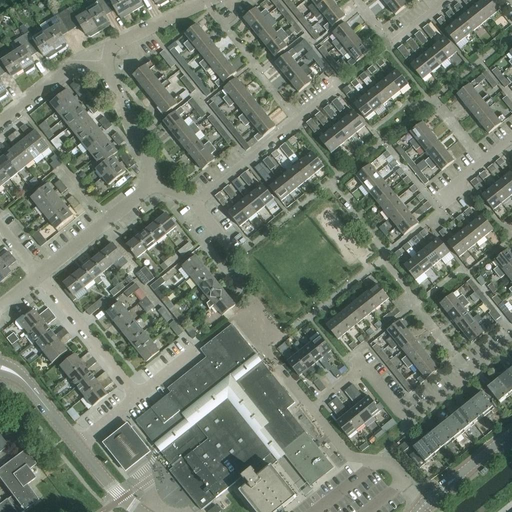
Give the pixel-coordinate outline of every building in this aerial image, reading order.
[(95,0),(97,3),(86,9),(88,13),(99,32),(108,27),(109,24),(108,23),(109,22),(105,16),(110,13),(102,0),(95,0)] [(102,0),(110,13),(115,10),(121,20),(132,13),(124,0),(102,0)] [(124,0),(132,13),(143,6),(139,0),(124,0)] [(281,5),(276,0),(269,0),(277,8),(281,5)] [(296,9),(289,0),(287,0),(284,2),(292,12),(296,9)] [(310,0),(313,4),(308,8),(311,12),(326,0),(310,0)] [(330,0),(326,0),(311,12),(315,17),(320,12),(325,18),(337,8),(330,0)] [(394,0),(387,6),(395,16),(407,6),(402,0),(394,0)] [(490,0),(482,0),(479,3),(490,18),(499,11),(490,0)] [(459,3),(454,7),(458,12),(462,8),(459,3)] [(490,18),(479,3),(470,10),(482,24),(490,18)] [(281,5),(277,8),(284,18),(288,14),(281,5)] [(70,8),(56,17),(66,34),(80,25),(86,35),(87,35),(88,37),(91,37),(99,32),(88,13),(77,19),(70,8)] [(337,8),(325,18),(329,23),(323,27),(327,32),(345,17),(337,8)] [(260,14),(256,9),(243,19),(251,29),(269,14),(266,10),(260,14)] [(304,18),(296,9),(292,12),(300,22),(304,18)] [(454,15),(450,10),(445,14),(449,19),(454,15)] [(482,24),(470,10),(462,17),(473,31),(482,24)] [(269,14),(251,29),(259,38),(271,28),(267,23),(273,18),(269,14)] [(288,14),(284,18),(292,27),(296,24),(288,14)] [(66,34),(56,17),(46,23),(51,30),(45,34),(57,53),(66,48),(66,45),(65,43),(66,43),(62,36),(66,34)] [(442,17),(437,21),(440,26),(445,22),(442,17)] [(473,31),(462,17),(453,24),(465,38),(473,31)] [(312,28),(304,18),(300,22),(307,31),(312,28)] [(335,48),(353,33),(345,23),(333,33),(337,39),(332,43),(335,48)] [(302,31),(296,24),(292,27),(298,34),(302,31)] [(465,38),(453,24),(445,31),(456,45),(465,38)] [(197,25),(184,35),(189,40),(184,45),(187,49),(205,34),(197,25)] [(428,25),(423,29),(431,39),(436,35),(428,25)] [(276,34),(271,28),(259,38),(267,48),(285,33),(281,29),(276,34)] [(320,38),(312,28),(307,31),(315,41),(320,38)] [(285,33),(267,48),(275,58),(287,48),(283,42),(292,35),(289,30),(285,33)] [(29,33),(23,36),(33,50),(38,47),(44,57),(45,57),(46,58),(48,59),(57,53),(45,34),(43,31),(32,37),(29,33)] [(427,42),(419,32),(414,36),(422,46),(427,42)] [(361,42),(353,33),(335,48),(339,52),(344,47),(349,53),(361,42)] [(213,44),(205,34),(187,49),(190,53),(196,49),(200,54),(213,44)] [(19,50),(13,55),(23,71),(25,74),(34,68),(34,66),(33,64),(34,63),(28,54),(33,50),(23,36),(14,42),(19,50)] [(457,53),(445,38),(436,45),(448,59),(457,53)] [(411,39),(406,43),(414,52),(419,49),(411,39)] [(308,53),(312,50),(304,40),(300,43),(308,53)] [(361,42),(349,53),(353,58),(347,63),(351,67),(369,53),(361,42)] [(213,44),(200,54),(205,60),(199,64),(203,68),(221,54),(213,44)] [(448,59),(436,45),(428,52),(439,66),(448,59)] [(402,46),(397,50),(405,59),(410,55),(402,46)] [(324,57),(328,54),(323,47),(319,50),(324,57)] [(175,58),(179,55),(174,48),(170,52),(175,58)] [(283,74),(295,63),(291,58),(296,54),(293,49),(275,64),(283,74)] [(320,59),(312,50),(308,53),(316,63),(320,59)] [(164,51),(160,54),(168,64),(172,61),(164,51)] [(439,66),(428,52),(419,59),(431,73),(439,66)] [(4,54),(0,56),(0,69),(3,75),(8,72),(12,77),(23,71),(13,55),(7,58),(4,54)] [(228,64),(221,54),(203,68),(206,72),(211,68),(216,74),(228,64)] [(328,54),(324,57),(332,66),(336,63),(328,54)] [(187,65),(179,55),(175,58),(183,68),(187,65)] [(119,67),(128,62),(125,56),(116,61),(119,67)] [(326,66),(320,59),(316,63),(322,70),(326,66)] [(381,59),(376,63),(380,68),(385,64),(381,59)] [(431,73),(419,59),(411,66),(422,80),(431,73)] [(145,66),(133,76),(141,86),(153,76),(149,71),(154,66),(151,62),(145,66)] [(194,72),(199,69),(195,63),(190,67),(194,72)] [(300,69),(295,63),(283,74),(291,83),(309,69),(305,64),(300,69)] [(336,63),(332,66),(340,76),(344,73),(336,63)] [(228,64),(216,74),(220,79),(215,83),(218,88),(236,73),(228,64)] [(187,65),(183,68),(191,78),(195,74),(187,65)] [(376,71),(372,66),(367,70),(371,75),(376,71)] [(497,78),(501,75),(496,68),(492,72),(497,78)] [(312,73),(309,69),(291,83),(299,93),(311,83),(307,77),(312,73)] [(328,69),(324,73),(329,78),(333,75),(328,69)] [(408,85),(397,71),(388,78),(399,92),(408,85)] [(470,84),(457,95),(463,102),(476,91),(474,89),(478,85),(485,79),(488,82),(492,79),(486,71),(481,75),(482,75),(475,81),(470,84)] [(368,78),(364,73),(359,77),(363,82),(368,78)] [(203,84),(195,74),(191,78),(199,88),(203,84)] [(501,75),(497,78),(505,88),(509,85),(501,75)] [(158,81),(153,76),(141,86),(149,96),(167,81),(164,76),(158,81)] [(399,92),(388,78),(379,84),(391,99),(399,92)] [(226,103),(244,89),(236,79),(224,89),(228,95),(223,99),(226,103)] [(497,85),(492,79),(488,82),(493,89),(497,85)] [(196,90),(188,80),(184,84),(192,94),(196,90)] [(356,80),(351,84),(354,88),(359,84),(356,80)] [(171,85),(167,81),(149,96),(157,106),(169,95),(165,90),(171,85)] [(79,86),(75,82),(70,86),(77,95),(83,91),(79,86)] [(211,94),(203,84),(199,88),(207,97),(211,94)] [(391,99),(379,84),(371,91),(382,106),(391,99)] [(351,91),(347,87),(342,91),(346,95),(351,91)] [(252,98),(244,89),(226,103),(230,107),(235,103),(239,108),(252,98)] [(57,112),(74,98),(67,90),(50,104),(57,112)] [(83,91),(77,95),(81,100),(87,95),(83,91)] [(169,95),(157,106),(165,115),(177,105),(189,95),(186,91),(173,101),(169,95)] [(382,106),(371,91),(363,98),(374,112),(382,106)] [(481,98),(476,91),(463,102),(468,108),(481,98)] [(483,100),(481,98),(468,108),(473,115),(491,100),(488,95),(483,100)] [(508,107),(511,104),(506,97),(502,100),(508,107)] [(74,98),(57,112),(63,120),(80,106),(74,98)] [(252,98),(239,108),(244,114),(238,118),(242,123),(260,108),(252,98)] [(374,112),(363,98),(354,105),(365,119),(374,112)] [(196,112),(200,108),(192,99),(188,102),(196,112)] [(337,99),(332,103),(340,113),(345,109),(337,99)] [(491,100),(473,115),(478,121),(491,110),(489,108),(495,104),(491,100)] [(95,106),(92,102),(86,106),(90,111),(95,106)] [(214,113),(219,109),(213,102),(209,106),(214,113)] [(86,114),(80,106),(63,120),(69,127),(86,114)] [(95,106),(90,111),(93,115),(99,111),(95,106)] [(328,106),(323,110),(331,120),(336,116),(328,106)] [(171,132),(183,122),(179,117),(184,112),(181,108),(163,122),(171,132)] [(200,108),(196,112),(202,119),(206,115),(200,108)] [(260,108),(242,123),(245,127),(251,122),(255,128),(268,118),(260,108)] [(219,109),(214,113),(222,122),(227,119),(219,109)] [(496,116),(491,110),(478,121),(483,127),(496,116)] [(354,112),(345,119),(356,133),(365,126),(354,112)] [(328,122),(320,113),(315,117),(323,126),(328,122)] [(86,114),(69,127),(76,135),(93,122),(86,114)] [(215,128),(219,125),(211,115),(207,119),(215,128)] [(498,119),(496,116),(483,127),(489,134),(502,124),(502,123),(506,120),(503,115),(498,119)] [(108,122),(104,117),(99,122),(102,126),(108,122)] [(268,118),(255,128),(259,133),(254,138),(258,142),(276,128),(268,118)] [(227,119),(222,122),(230,132),(234,129),(227,119)] [(345,119),(336,126),(348,140),(356,133),(345,119)] [(311,120),(306,123),(314,133),(319,129),(311,120)] [(99,129),(93,122),(76,135),(82,143),(99,129)] [(112,126),(108,122),(102,126),(106,131),(112,126)] [(188,127),(183,122),(171,132),(179,142),(197,127),(193,123),(188,127)] [(422,122),(410,133),(414,138),(409,143),(413,147),(430,132),(422,122)] [(29,131),(25,125),(20,129),(24,134),(29,131)] [(227,135),(219,125),(215,128),(223,138),(227,135)] [(336,126),(328,132),(340,147),(348,140),(336,126)] [(197,127),(179,142),(187,151),(199,141),(195,136),(200,131),(197,127)] [(99,129),(82,143),(88,151),(105,137),(99,129)] [(242,138),(234,129),(230,132),(238,142),(242,138)] [(17,131),(13,134),(17,140),(21,137),(17,131)] [(36,131),(28,138),(41,155),(49,148),(36,131)] [(340,147),(328,132),(319,140),(331,154),(340,147)] [(430,132),(413,147),(416,151),(421,147),(426,152),(438,142),(430,132)] [(121,137),(117,133),(111,137),(115,142),(121,137)] [(17,140),(13,134),(8,138),(12,144),(17,140)] [(227,135),(223,138),(228,145),(232,142),(227,135)] [(111,145),(105,137),(88,151),(94,159),(111,145)] [(121,137),(115,142),(119,147),(124,142),(121,137)] [(293,137),(288,141),(292,146),(297,142),(293,137)] [(41,155),(28,138),(20,144),(34,161),(41,155)] [(250,148),(242,138),(238,142),(246,151),(250,148)] [(61,147),(54,139),(51,142),(57,150),(61,147)] [(203,147),(199,141),(187,151),(194,161),(212,147),(209,142),(203,147)] [(438,142),(426,152),(430,158),(425,162),(428,166),(446,152),(438,142)] [(20,144),(12,150),(26,167),(34,161),(20,144)] [(285,144),(280,148),(290,161),(294,158),(292,156),(294,155),(285,144)] [(118,153),(111,145),(94,159),(100,166),(101,166),(113,156),(113,157),(118,153)] [(395,149),(401,156),(405,153),(399,146),(395,149)] [(216,151),(212,147),(194,161),(202,171),(215,161),(210,155),(216,151)] [(12,150),(4,156),(18,173),(26,167),(12,150)] [(280,155),(276,151),(271,155),(275,159),(280,155)] [(387,151),(382,155),(386,160),(391,156),(387,151)] [(128,157),(125,152),(119,157),(123,161),(128,157)] [(446,152),(428,166),(431,170),(437,166),(441,172),(454,162),(446,152)] [(101,166),(100,166),(96,170),(102,178),(119,164),(113,157),(118,153),(113,157),(113,156),(101,166)] [(312,153),(303,160),(315,174),(324,167),(312,153)] [(18,173),(4,156),(0,159),(0,166),(10,179),(18,173)] [(407,156),(403,159),(409,166),(413,162),(407,156)] [(135,165),(128,157),(123,161),(129,169),(135,165)] [(268,158),(263,161),(270,171),(275,167),(268,158)] [(504,163),(501,158),(496,162),(499,167),(504,163)] [(315,174),(303,160),(295,167),(306,181),(315,174)] [(398,165),(394,160),(389,164),(393,169),(398,165)] [(125,172),(119,164),(102,178),(109,186),(125,172)] [(263,169),(259,165),(254,168),(258,173),(263,169)] [(370,165),(356,176),(363,185),(377,174),(370,165)] [(411,169),(416,176),(421,172),(415,165),(411,169)] [(492,165),(487,169),(491,174),(496,170),(492,165)] [(0,166),(0,182),(2,186),(10,179),(0,166)] [(306,181),(295,167),(287,173),(298,188),(306,181)] [(404,173),(401,168),(396,172),(400,177),(404,173)] [(253,182),(245,172),(240,176),(248,186),(253,182)] [(484,172),(479,176),(483,180),(487,176),(484,172)] [(298,188),(287,173),(278,180),(290,194),(298,188)] [(377,174),(363,185),(370,193),(384,182),(377,174)] [(423,175),(419,178),(424,185),(429,182),(423,175)] [(511,181),(507,176),(499,182),(510,197),(511,195),(511,181)] [(411,182),(407,177),(403,180),(407,185),(411,182)] [(237,179),(232,183),(240,193),(245,189),(237,179)] [(479,183),(475,179),(470,183),(474,187),(479,183)] [(278,180),(269,187),(281,202),(290,194),(278,180)] [(63,185),(60,181),(54,185),(58,190),(63,185)] [(391,190),(384,182),(370,193),(376,202),(391,190)] [(499,182),(490,189),(501,204),(510,197),(499,182)] [(37,206),(54,193),(48,185),(31,198),(37,206)] [(63,185),(58,190),(62,194),(67,190),(63,185)] [(274,200),(262,185),(253,192),(265,207),(274,200)] [(418,190),(414,185),(409,189),(413,194),(418,190)] [(228,186),(223,190),(231,200),(236,196),(228,186)] [(490,189),(481,196),(493,211),(501,204),(490,189)] [(397,199),(391,190),(376,202),(383,210),(397,199)] [(265,207),(253,192),(245,199),(256,214),(265,207)] [(54,193),(37,206),(44,214),(60,201),(54,193)] [(228,203),(220,193),(215,197),(223,207),(228,203)] [(425,198),(421,194),(416,197),(420,202),(425,198)] [(76,201),(72,196),(67,201),(70,205),(76,201)] [(245,199),(237,206),(248,220),(256,214),(245,199)] [(397,199),(383,210),(390,219),(404,207),(397,199)] [(60,201),(44,214),(50,222),(67,208),(60,201)] [(76,201),(70,205),(74,210),(80,205),(76,201)] [(428,202),(423,206),(419,209),(423,214),(432,207),(428,202)] [(248,220),(237,206),(228,213),(239,227),(248,220)] [(411,216),(404,207),(390,219),(397,227),(411,216)] [(73,216),(67,208),(50,222),(56,230),(73,216)] [(469,208),(464,212),(468,217),(473,213),(469,208)] [(156,222),(166,235),(176,227),(166,214),(156,222)] [(464,220),(461,215),(456,219),(460,224),(464,220)] [(411,216),(397,227),(404,236),(418,225),(411,216)] [(493,230),(482,216),(473,223),(484,237),(493,230)] [(156,222),(146,230),(157,243),(166,235),(156,222)] [(456,227),(452,222),(447,226),(451,231),(456,227)] [(484,237),(473,223),(465,230),(476,244),(484,237)] [(157,243),(146,230),(137,237),(147,251),(157,243)] [(424,230),(419,234),(423,238),(428,235),(424,230)] [(465,230),(456,236),(468,251),(476,244),(465,230)] [(468,251),(456,236),(447,243),(459,258),(468,251)] [(147,251),(137,237),(127,246),(137,259),(147,251)] [(420,241),(416,237),(411,241),(415,245),(420,241)] [(438,239),(429,246),(441,260),(450,253),(438,239)] [(182,257),(193,247),(189,243),(179,251),(178,252),(182,257)] [(411,248),(407,243),(402,247),(406,252),(411,248)] [(123,257),(112,244),(102,252),(113,265),(123,257)] [(429,246),(421,253),(432,267),(441,260),(429,246)] [(399,250),(394,254),(398,259),(402,255),(399,250)] [(511,256),(507,250),(494,260),(499,266),(493,270),(497,275),(511,262),(511,256)] [(0,257),(0,265),(11,256),(8,251),(0,257)] [(102,252),(93,260),(103,273),(113,265),(102,252)] [(421,253),(412,259),(424,274),(432,267),(421,253)] [(175,254),(169,259),(173,263),(179,259),(175,254)] [(16,261),(11,256),(0,265),(0,282),(10,274),(6,269),(16,261)] [(190,277),(203,266),(196,257),(183,267),(190,277)] [(173,263),(169,259),(160,266),(163,271),(173,263)] [(424,274),(412,259),(404,266),(415,281),(424,274)] [(103,273),(93,260),(83,268),(93,281),(97,285),(102,281),(98,277),(103,273)] [(511,262),(497,275),(500,279),(506,275),(510,280),(511,278),(511,262)] [(203,266),(190,277),(198,287),(211,276),(203,266)] [(140,271),(149,283),(154,279),(145,267),(140,271)] [(83,268),(73,275),(84,288),(93,281),(83,268)] [(149,283),(140,271),(136,275),(145,286),(149,283)] [(84,288),(73,275),(63,284),(67,288),(64,291),(73,302),(76,299),(74,297),(84,288)] [(219,286),(211,276),(198,287),(204,293),(200,298),(201,300),(202,300),(219,286)] [(482,287),(486,283),(480,276),(476,280),(482,287)] [(150,287),(154,291),(165,282),(161,277),(150,287)] [(479,289),(471,280),(467,283),(474,293),(479,289)] [(121,283),(115,288),(119,292),(125,288),(121,283)] [(491,283),(487,287),(493,294),(497,290),(491,283)] [(124,293),(128,298),(139,288),(136,284),(124,293)] [(389,299),(377,284),(368,292),(380,306),(389,299)] [(219,286),(202,300),(207,304),(209,310),(214,306),(227,296),(219,286)] [(119,292),(115,288),(110,292),(113,297),(119,292)] [(486,299),(479,289),(474,293),(482,303),(486,299)] [(368,292),(360,298),(371,313),(380,306),(368,292)] [(452,294),(440,304),(448,314),(466,300),(462,296),(457,300),(452,294)] [(227,296),(214,306),(222,316),(235,306),(227,296)] [(497,306),(502,303),(496,296),(492,299),(497,306)] [(97,302),(101,307),(107,302),(103,297),(97,302)] [(143,310),(147,307),(151,303),(147,297),(142,301),(142,302),(139,304),(143,310)] [(169,310),(174,307),(170,303),(171,303),(166,297),(161,301),(166,306),(169,310)] [(360,298),(352,305),(363,319),(371,313),(360,298)] [(486,299),(482,303),(490,312),(494,309),(486,299)] [(469,304),(466,300),(448,314),(455,324),(468,314),(464,308),(469,304)] [(101,307),(97,302),(86,311),(90,316),(101,307)] [(115,323),(128,313),(120,303),(107,313),(115,323)] [(502,303),(497,306),(506,316),(510,313),(502,303)] [(363,319),(352,305),(343,312),(355,326),(363,319)] [(162,317),(167,313),(162,308),(157,311),(162,317)] [(400,313),(396,308),(391,312),(395,316),(400,313)] [(35,311),(27,317),(26,316),(23,316),(16,321),(15,325),(20,330),(23,330),(24,329),(28,333),(52,314),(48,309),(39,316),(35,311)] [(490,312),(481,319),(463,334),(471,343),(489,329),(485,324),(491,318),(494,322),(501,317),(494,309),(490,312)] [(177,320),(182,316),(177,310),(172,314),(177,320)] [(355,326),(343,312),(335,319),(346,333),(355,326)] [(128,313),(115,323),(123,333),(136,323),(128,313)] [(172,319),(167,313),(162,317),(167,323),(172,319)] [(52,314),(28,333),(36,344),(51,331),(47,326),(56,318),(52,314)] [(468,314),(455,324),(463,334),(481,319),(478,315),(472,319),(468,314)] [(386,323),(391,319),(387,315),(383,319),(386,323)] [(186,322),(182,316),(177,320),(182,326),(186,322)] [(335,319),(326,326),(337,340),(346,333),(335,319)] [(178,337),(183,333),(174,321),(169,325),(178,337)] [(399,321),(387,331),(381,335),(389,345),(407,331),(399,321)] [(378,330),(383,326),(379,322),(374,325),(378,330)] [(143,332),(136,323),(123,333),(130,343),(143,332)] [(232,325),(216,337),(235,361),(251,349),(232,325)] [(370,337),(374,333),(371,328),(366,332),(370,337)] [(55,336),(51,331),(36,344),(44,353),(68,333),(64,329),(55,336)] [(12,346),(16,343),(5,330),(2,333),(12,346)] [(193,330),(188,334),(193,340),(197,336),(193,330)] [(407,331),(389,345),(393,350),(398,345),(402,351),(415,340),(407,331)] [(143,332),(130,343),(138,352),(151,342),(143,332)] [(68,333),(44,353),(52,364),(67,351),(63,346),(72,338),(68,333)] [(332,351),(317,333),(309,339),(312,343),(327,362),(331,358),(328,354),(332,351)] [(361,344),(366,340),(362,335),(357,339),(361,344)] [(235,361),(216,337),(200,350),(206,358),(219,374),(235,361)] [(415,340),(402,351),(407,356),(401,360),(405,365),(423,350),(415,340)] [(151,342),(138,352),(146,362),(159,352),(151,342)] [(353,350),(358,346),(354,342),(349,346),(353,350)] [(312,343),(304,349),(315,364),(319,361),(323,366),(327,362),(312,343)] [(376,344),(372,348),(378,355),(382,351),(376,344)] [(315,364),(304,349),(295,356),(311,375),(315,371),(312,367),(315,364)] [(423,350),(405,365),(408,369),(414,365),(418,370),(431,360),(423,350)] [(93,357),(89,353),(80,360),(75,355),(60,367),(68,377),(93,357)] [(384,354),(380,357),(385,364),(390,361),(384,354)] [(295,356),(287,362),(299,377),(303,374),(307,378),(311,375),(295,356)] [(93,357),(68,377),(76,387),(91,375),(87,370),(97,362),(93,357)] [(219,374),(206,358),(187,374),(200,390),(219,374)] [(431,360),(418,370),(422,375),(417,380),(421,384),(439,370),(431,360)] [(388,367),(393,374),(397,371),(392,364),(388,367)] [(333,375),(338,371),(334,366),(330,370),(333,375)] [(342,376),(338,371),(333,375),(337,379),(342,376)] [(253,401),(277,381),(269,372),(245,391),(253,401)] [(511,378),(507,372),(497,380),(509,394),(511,391),(511,378)] [(91,375),(76,387),(84,397),(109,377),(105,373),(96,380),(91,375)] [(395,377),(401,384),(405,380),(400,373),(395,377)] [(200,390),(187,374),(167,389),(183,409),(200,396),(196,392),(200,390)] [(109,377),(84,397),(93,407),(108,395),(104,390),(113,382),(109,377)] [(317,388),(322,384),(318,379),(314,383),(317,388)] [(509,394),(497,380),(487,388),(499,402),(509,394)] [(283,389),(277,381),(253,401),(260,408),(283,389)] [(408,383),(403,387),(409,394),(413,390),(408,383)] [(326,389),(322,384),(317,388),(321,392),(326,389)] [(365,400),(353,385),(348,388),(372,418),(380,411),(369,397),(365,400)] [(372,418),(348,388),(344,392),(356,407),(352,410),(364,424),(372,418)] [(283,389),(260,408),(266,416),(290,397),(283,389)] [(481,393),(471,401),(483,415),(493,407),(481,393)] [(167,396),(154,406),(151,409),(170,432),(186,420),(167,396)] [(295,403),(290,397),(266,416),(277,430),(293,417),(287,410),(295,403)] [(227,398),(188,430),(201,446),(193,452),(224,492),(236,483),(252,469),(272,453),(227,398)] [(337,398),(332,401),(356,431),(364,424),(352,410),(349,413),(337,398)] [(332,401),(328,405),(340,420),(336,423),(348,437),(356,431),(332,401)] [(483,415),(471,401),(461,409),(473,423),(483,415)] [(170,432),(151,409),(135,421),(155,445),(170,432)] [(461,409),(452,417),(463,431),(473,423),(461,409)] [(293,417),(277,430),(269,436),(282,452),(306,433),(293,417)] [(452,417),(442,424),(454,439),(463,431),(452,417)] [(442,424),(432,432),(444,447),(454,439),(442,424)] [(128,425),(103,444),(126,473),(150,454),(128,425)] [(432,432),(423,440),(434,454),(444,447),(432,432)] [(306,433),(282,452),(285,456),(285,455),(310,487),(334,468),(314,443),(306,433)] [(413,448),(416,452),(410,457),(417,465),(423,460),(425,462),(434,454),(423,440),(413,448)] [(0,511),(22,511),(38,500),(26,485),(35,479),(29,470),(35,465),(24,450),(18,455),(16,453),(2,463),(4,465),(0,468),(0,480),(11,496),(7,499),(6,499),(0,503),(0,511)] [(193,452),(173,468),(169,471),(182,486),(201,511),(224,492),(193,452)] [(252,469),(236,483),(242,490),(241,491),(257,511),(278,511),(294,499),(295,498),(270,467),(257,477),(254,473),(255,473),(252,469)] [(224,499),(216,506),(207,511),(219,511),(221,511),(229,505),(224,499)]
